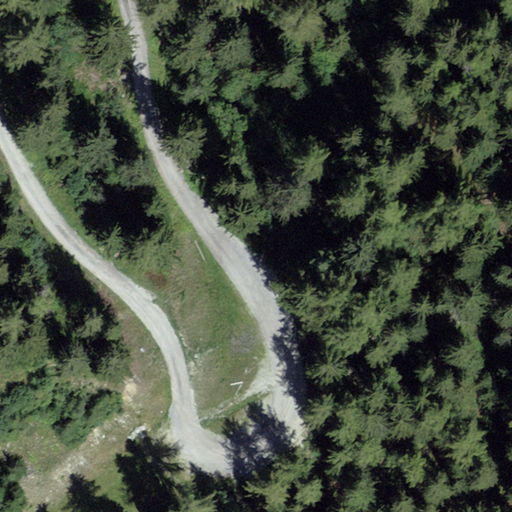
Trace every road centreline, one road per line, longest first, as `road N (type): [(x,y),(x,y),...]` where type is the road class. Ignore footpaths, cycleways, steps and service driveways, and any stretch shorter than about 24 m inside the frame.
road 1 (track): [(125,0),(167,167),(237,257),(278,335),(291,399),(275,437),(241,457),(195,445),(165,336),(51,218),(0,127)]
road 2 (unknown): [(178,369),(166,389),(128,401),(0,363)]
